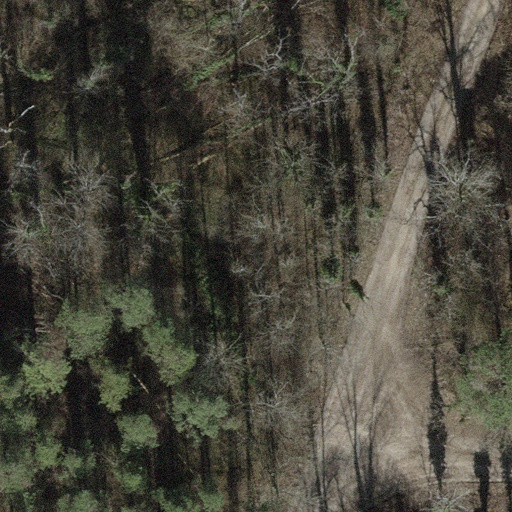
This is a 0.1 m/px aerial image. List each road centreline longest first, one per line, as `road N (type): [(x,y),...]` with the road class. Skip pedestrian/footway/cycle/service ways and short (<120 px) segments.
road 1 (track): [(487,0),(308,511)]
road 2 (track): [(489,465),(436,422),(400,361),(380,305)]
road 3 (track): [(334,511),(407,477),(511,466)]
